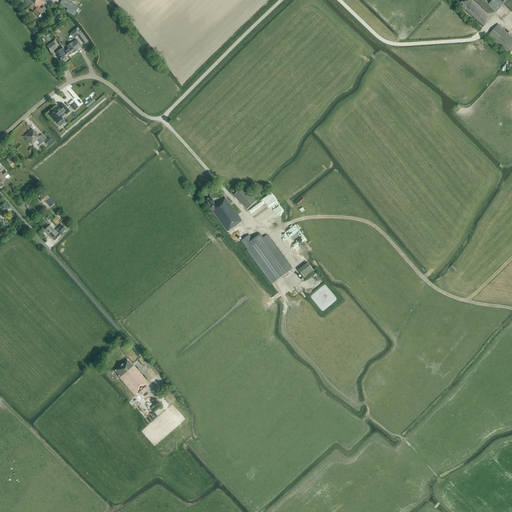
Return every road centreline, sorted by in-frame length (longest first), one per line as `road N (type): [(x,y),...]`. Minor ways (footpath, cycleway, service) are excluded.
road 1 (unclassified): [(0,139),(56,90),(88,76),(158,119),(281,0)]
road 2 (track): [(274,231),(309,217),(357,219),(450,296),(511,309)]
road 3 (track): [(252,221),(274,231),(296,261),(282,288),(284,333),(333,392),(366,403)]
road 4 (unclassified): [(0,193),(151,366),(151,380)]
